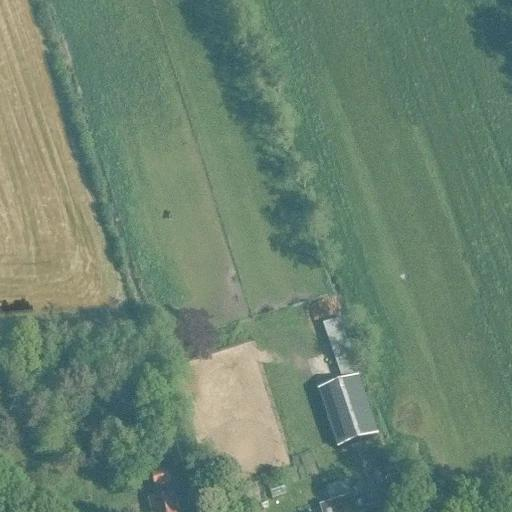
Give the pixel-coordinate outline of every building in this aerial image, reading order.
[(361,367),(339,375),(343,386),(357,381),(365,377),(361,367)] [(343,386),(319,395),(340,453),(378,438),(357,381),(343,386)] [(167,447),(175,468),(187,465),(180,443),(167,447)] [(140,451),(145,468),(161,464),(157,447),(140,451)] [(151,511),(177,511),(174,497),(173,498),(168,474),(152,478),(157,501),(149,503),(151,511)] [(356,511),(353,501),(348,485),(326,491),(331,507),(321,510),(321,511),(356,511)] [(393,494),(397,511),(418,511),(408,488),(393,494)]
